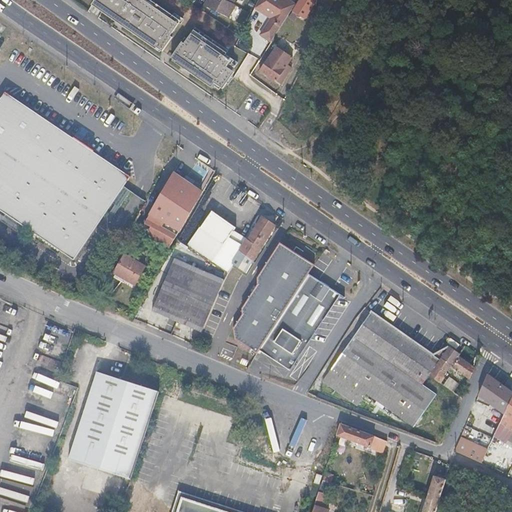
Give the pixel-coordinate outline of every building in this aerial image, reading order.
[(94,0),(92,5),(113,19),(124,0),(94,0)] [(180,22),(147,0),(124,0),(113,19),(124,26),(123,28),(155,50),(156,49),(162,52),(171,38),(169,37),(180,22)] [(231,20),(238,8),(234,5),(223,0),(209,0),(206,6),(231,20)] [(260,35),(271,41),(297,1),(295,0),(259,0),(256,7),(270,15),(260,35)] [(299,0),(293,11),(304,19),(315,0),(299,0)] [(191,76),(200,81),(218,46),(194,29),(187,40),(184,39),(172,56),(169,54),(167,56),(192,74),(191,76)] [(212,87),(214,88),(229,59),(225,56),(227,52),(218,46),(200,81),(210,89),(212,87)] [(260,71),(283,85),(291,72),(286,69),(293,57),(275,47),(260,71)] [(237,64),(229,59),(214,88),(218,91),(237,64)] [(0,99),(0,209),(74,259),(130,177),(5,92),(0,99)] [(170,250),(177,237),(202,194),(175,177),(149,220),(142,232),(157,241),(156,242),(170,250)] [(201,229),(224,246),(236,229),(213,212),(201,229)] [(247,274),(253,264),(275,226),(261,217),(248,240),(246,240),(232,265),(247,274)] [(309,275),(315,265),(281,243),(258,278),(258,285),(243,308),(243,314),(234,328),(236,340),(258,354),(259,352),(309,275)] [(115,273),(135,285),(145,267),(125,256),(115,273)] [(152,310),(202,331),(225,279),(175,259),(152,310)] [(340,294),(309,275),(259,352),(290,372),(340,294)] [(440,360),(372,311),(322,382),(357,407),(366,393),(413,428),(436,395),(423,384),(429,375),(440,360)] [(450,366),(454,368),(459,357),(459,355),(448,348),(441,359),(450,366)] [(454,368),(470,379),(475,368),(459,357),(454,368)] [(439,382),(450,366),(441,359),(440,360),(429,375),(439,382)] [(70,457),(132,476),(159,391),(97,371),(70,457)] [(479,395),(505,414),(511,399),(511,392),(488,375),(479,395)] [(511,399),(505,414),(501,423),(511,431),(511,399)] [(511,434),(511,431),(501,423),(495,435),(506,443),(511,434)] [(367,449),(371,435),(342,425),(337,438),(367,449)] [(455,452),(482,463),(487,450),(461,437),(455,452)] [(438,502),(444,481),(432,477),(425,498),(438,502)] [(325,511),(326,511),(317,508),(319,503),(324,504),(326,496),(319,493),(314,506),(312,511),(325,511)] [(228,511),(188,499),(180,497),(175,511),(228,511)] [(434,511),(438,502),(425,498),(420,511),(434,511)]
